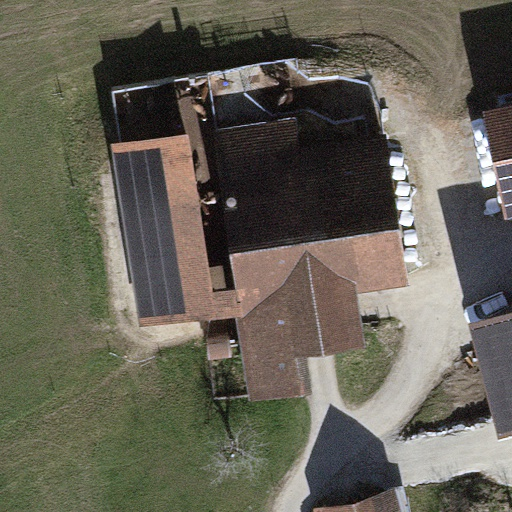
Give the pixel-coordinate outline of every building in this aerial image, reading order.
[(511,101),(482,107),(502,206),(511,203),(511,101)] [(289,115),(208,126),(230,288),(233,314),(245,397),(299,389),(293,350),(357,341),(350,283),(397,277),(378,131),(293,142),(289,115)] [(233,314),(230,288),(212,290),(190,133),(114,144),(139,327),(233,314)] [(511,317),(470,328),(498,441),(511,437),(511,317)] [(392,511),(387,488),(307,509),(307,511),(392,511)]
